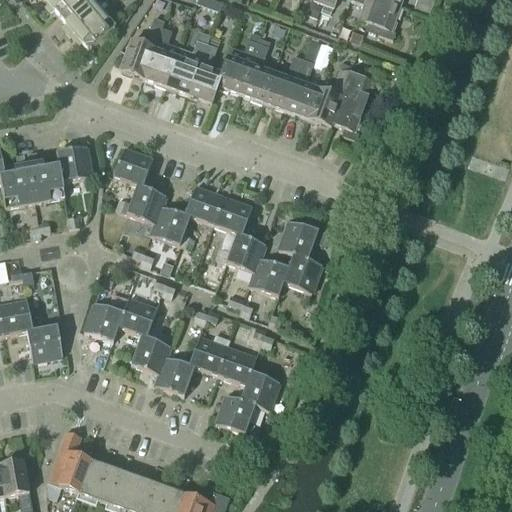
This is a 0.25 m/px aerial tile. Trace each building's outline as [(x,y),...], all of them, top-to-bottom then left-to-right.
[(58,21),(83,0),(49,0),(40,8),(49,17),(52,14),(58,21)] [(68,41),(99,14),(87,0),(83,0),(58,21),(64,28),(60,31),(68,41)] [(322,9),(325,0),(313,0),(312,6),(322,9)] [(325,0),(322,9),(332,13),(336,0),(325,0)] [(366,28),(375,3),(376,0),(363,0),(365,1),(356,24),(366,28)] [(376,0),(375,3),(399,11),(402,0),(376,0)] [(390,36),(399,11),(375,3),(366,28),(369,28),(366,36),(391,45),(394,37),(390,36)] [(99,14),(68,41),(76,50),(80,47),(87,55),(114,32),(99,14)] [(161,34),(164,27),(152,23),(150,29),(142,50),(129,46),(118,76),(142,85),(160,33),(161,34)] [(170,37),(161,34),(160,33),(142,85),(164,93),(179,53),(166,49),(170,37)] [(206,50),(209,41),(198,37),(191,58),(179,53),(164,93),(187,101),(206,49),(206,50)] [(221,78),(216,92),(239,100),(257,49),(247,45),(242,57),(230,52),(226,62),(226,61),(220,78),(221,78)] [(221,78),(220,78),(208,74),(215,53),(206,50),(206,49),(187,101),(210,109),(216,92),(221,78)] [(257,49),(239,100),(261,108),(272,78),(259,73),(267,52),(257,49)] [(283,116),(302,65),(292,61),(284,82),(272,78),(261,108),(283,116)] [(306,124),(317,94),(305,90),(312,68),(302,65),(283,116),(306,124)] [(329,132),(330,129),(339,104),(348,79),(338,76),(330,99),(317,94),(306,124),(329,132)] [(339,104),(363,113),(372,88),(375,89),(378,81),(363,76),(361,84),(348,79),(339,104)] [(354,138),(363,113),(339,104),(330,129),(342,134),(340,141),(355,147),(358,139),(354,138)] [(61,188),(90,183),(84,152),(54,158),(57,172),(58,172),(61,188)] [(141,194),(141,193),(151,165),(121,154),(111,183),(134,192),(141,194)] [(35,158),(25,160),(27,172),(37,170),(35,158)] [(25,160),(15,161),(17,174),(27,172),(25,160)] [(37,170),(27,172),(28,178),(33,208),(63,203),(61,188),(58,172),(57,172),(43,175),(42,170),(37,170)] [(4,182),(0,182),(0,194),(4,214),(33,208),(28,178),(27,172),(17,174),(12,175),(13,180),(4,182)] [(164,201),(141,193),(141,194),(134,192),(128,209),(124,220),(152,230),(159,212),(160,213),(164,201)] [(211,232),(221,203),(193,193),(183,221),(183,222),(188,224),(211,232)] [(240,242),(251,213),(221,203),(211,232),(234,240),(240,242)] [(124,220),(128,209),(117,205),(113,216),(124,220)] [(183,221),(160,213),(159,212),(152,230),(148,242),(178,252),(182,241),(188,224),(183,222),(183,221)] [(68,234),(79,232),(77,222),(66,224),(68,234)] [(37,228),(38,234),(39,240),(50,238),(47,226),(37,228)] [(323,252),(328,241),(287,226),(276,256),(291,261),(306,266),(306,265),(312,249),(323,252)] [(40,245),(39,240),(38,234),(28,236),(30,246),(40,245)] [(263,250),(240,242),(234,240),(228,258),(224,269),(252,279),(257,264),(258,264),(263,250)] [(188,256),(192,245),(182,241),(178,252),(188,256)] [(224,269),(228,258),(217,254),(213,265),(224,269)] [(149,274),(152,264),(133,256),(131,262),(140,265),(138,270),(149,274)] [(320,270),(306,265),(306,266),(291,261),(286,274),(287,274),(281,289),(310,299),(320,270)] [(286,274),(258,264),(257,264),(252,279),(247,293),(276,304),(281,289),(287,274),(286,274)] [(21,285),(22,279),(20,274),(10,276),(12,287),(21,285)] [(21,285),(22,290),(33,288),(31,278),(22,279),(21,285)] [(110,293),(114,283),(103,280),(100,289),(110,293)] [(161,296),(164,291),(165,287),(156,283),(152,293),(161,296)] [(159,301),(170,305),(173,295),(164,291),(161,296),(159,301)] [(240,316),(242,310),(244,305),(231,300),(226,311),(240,316)] [(121,319),(115,334),(116,334),(139,343),(145,345),(145,344),(155,315),(134,308),(126,305),(121,319)] [(26,337),(31,336),(26,307),(0,311),(0,333),(2,343),(26,338),(26,337)] [(115,334),(121,319),(92,309),(82,338),(111,348),(116,334),(115,334)] [(248,324),(251,314),(242,310),(240,316),(238,320),(248,324)] [(205,326),(214,329),(218,320),(208,316),(206,320),(205,326)] [(205,326),(206,320),(197,317),(193,328),(203,331),(205,326)] [(277,335),(280,325),(270,321),(267,331),(277,335)] [(31,368),(62,362),(56,331),(31,336),(26,337),(26,338),(31,368)] [(260,346),(263,341),(264,337),(254,333),(251,343),(260,346)] [(260,346),(259,351),(269,354),(272,345),(263,341),(260,346)] [(169,352),(145,344),(145,345),(139,343),(129,371),(157,381),(158,381),(164,363),(169,352)] [(218,384),(228,354),(197,343),(187,372),(187,373),(192,375),(218,384)] [(244,393),(249,378),(255,364),(228,354),(218,384),(243,393),(244,393)] [(187,373),(187,372),(164,363),(158,381),(157,381),(153,392),(162,395),(182,403),(192,375),(187,373)] [(238,407),(253,412),(267,418),(278,388),(249,378),(244,393),(243,393),(238,406),(238,407)] [(238,407),(238,406),(224,401),(214,430),(254,445),(258,433),(247,430),(253,412),(238,407)] [(64,437),(46,488),(47,489),(61,494),(76,499),(88,465),(74,460),(73,460),(79,443),(64,437)] [(88,465),(76,499),(90,504),(105,509),(111,511),(124,511),(135,482),(131,481),(117,476),(102,470),(88,465)] [(29,511),(21,467),(0,470),(0,483),(3,503),(16,501),(18,511),(29,511)] [(135,482),(124,511),(178,511),(183,499),(174,496),(160,491),(145,486),(135,482)] [(203,507),(200,511),(224,511),(228,504),(207,496),(203,507)] [(183,499),(178,511),(200,511),(203,507),(189,501),(183,499)]
